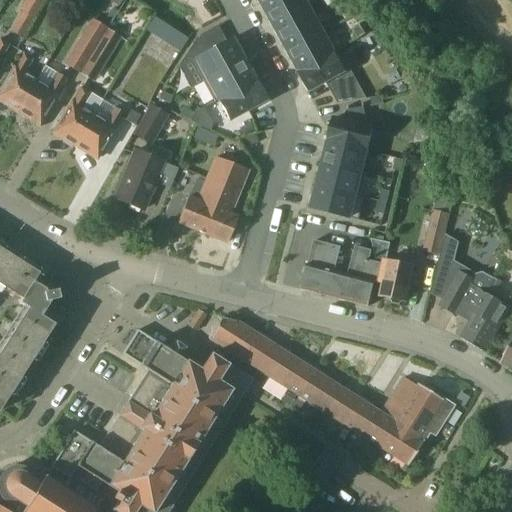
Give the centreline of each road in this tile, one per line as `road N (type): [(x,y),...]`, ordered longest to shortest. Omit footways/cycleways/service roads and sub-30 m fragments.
road 1 (residential): [(241,296),(286,113),(227,0)]
road 2 (unclassified): [(511,398),(421,342),(241,296)]
road 3 (residential): [(130,268),(28,430),(0,443)]
road 4 (residential): [(292,511),(325,459),(408,509)]
road 5 (unclassified): [(130,268),(0,200)]
